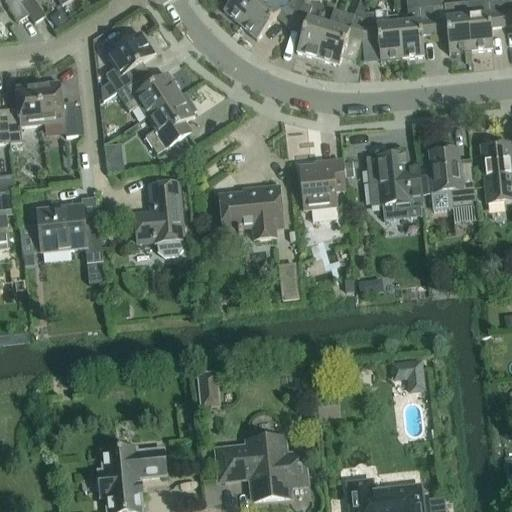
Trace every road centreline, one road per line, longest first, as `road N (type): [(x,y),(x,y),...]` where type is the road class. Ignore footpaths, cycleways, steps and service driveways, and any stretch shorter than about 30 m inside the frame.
road 1 (unclassified): [(511,89),(339,104),(289,94),(241,73),(200,39),(172,0)]
road 2 (residential): [(98,169),(82,33)]
